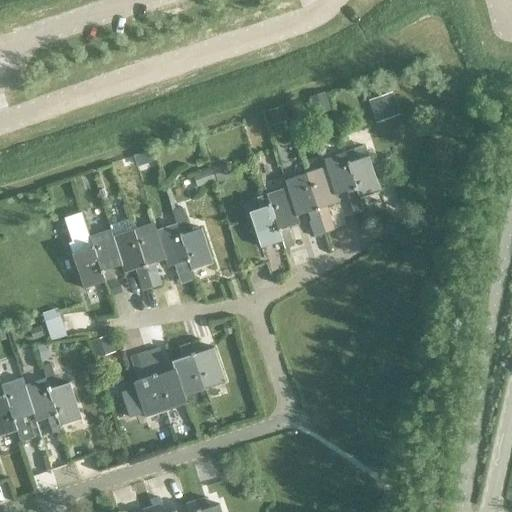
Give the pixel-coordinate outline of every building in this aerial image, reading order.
[(324,93),(308,99),(312,112),(328,106),(324,94),(324,93)] [(391,94),(369,101),(376,122),(398,115),(391,94)] [(282,107),(267,112),(271,122),(285,118),(282,107)] [(353,150),(344,153),(353,180),(359,199),(380,192),(368,156),(365,146),(353,150)] [(381,169),(392,165),(387,151),(376,154),(381,169)] [(143,153),(132,157),(135,165),(146,161),(143,153)] [(344,153),(323,160),(326,168),(335,196),(346,192),(354,216),(363,213),(359,199),(353,180),(344,153)] [(131,157),(119,161),(122,169),(134,165),(132,157),(131,157)] [(225,163),(211,168),(216,184),(230,179),(225,163)] [(326,168),(305,175),(320,220),(321,220),(325,234),(335,231),(327,206),(338,203),(335,196),(326,168)] [(210,170),(191,176),(195,188),(214,181),(210,170)] [(305,175),(284,182),(287,189),(296,217),(297,217),(307,213),(315,235),(324,232),(320,220),(305,175)] [(287,189),(266,196),(281,241),(284,250),(294,247),(288,228),(299,224),(297,217),(296,217),(287,189)] [(260,209),(249,213),(261,248),(281,241),(266,196),(257,199),(260,209)] [(181,206),(171,209),(176,226),(191,271),(192,271),(213,264),(201,229),(190,233),(186,223),(181,206)] [(80,213),(64,219),(71,242),(67,244),(72,255),(83,287),(103,281),(89,237),(80,213)] [(154,224),(132,231),(151,287),(161,284),(154,263),(164,260),(165,260),(156,233),(157,233),(154,224)] [(157,233),(156,233),(165,260),(164,260),(167,267),(178,264),(180,269),(176,271),(181,285),(195,280),(192,271),(191,271),(176,226),(157,233)] [(110,230),(89,237),(103,281),(103,283),(114,279),(111,269),(121,266),(122,266),(112,238),(113,238),(110,230)] [(113,238),(112,238),(122,266),(121,266),(124,273),(135,270),(142,290),(151,287),(132,231),(113,238)] [(115,282),(105,285),(109,295),(119,291),(115,282)] [(55,309),(43,313),(53,341),(65,336),(55,309)] [(225,322),(220,324),(224,336),(230,334),(233,333),(229,321),(225,322)] [(38,327),(28,330),(32,341),(42,337),(38,327)] [(108,336),(89,342),(95,359),(114,353),(108,336)] [(199,341),(189,345),(204,391),(225,384),(213,349),(203,352),(199,341)] [(45,345),(36,348),(40,361),(49,358),(45,345)] [(183,359),(171,362),(174,370),(184,398),(204,391),(189,345),(179,348),(183,359)] [(159,348),(146,353),(150,367),(165,412),(187,406),(184,398),(174,370),(167,373),(159,348)] [(135,391),(122,395),(130,420),(143,416),(144,420),(165,412),(150,367),(146,353),(129,358),(137,383),(133,384),(135,391)] [(49,364),(41,367),(45,379),(43,380),(59,425),(80,418),(69,383),(57,387),(49,364)] [(20,380),(1,386),(15,431),(19,442),(33,438),(29,425),(24,427),(21,417),(32,414),(22,387),(20,380)] [(43,380),(22,387),(32,414),(34,421),(46,417),(52,436),(61,433),(59,425),(43,380)] [(0,435),(15,431),(1,386),(0,384),(0,435)] [(214,425),(206,429),(210,437),(218,433),(214,425)] [(45,457),(41,458),(45,472),(50,471),(45,457)] [(195,501),(198,511),(221,511),(219,504),(208,508),(205,497),(195,501)] [(198,511),(195,501),(185,504),(187,511),(198,511)] [(176,511),(176,510),(168,511),(164,511),(161,503),(150,507),(152,511),(176,511)]
